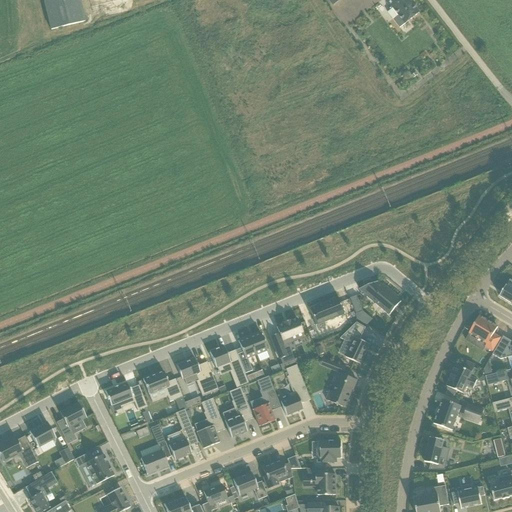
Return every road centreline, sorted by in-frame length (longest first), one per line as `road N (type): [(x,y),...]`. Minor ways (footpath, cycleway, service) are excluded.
road 1 (residential): [(434,300),(388,271),(369,271),(87,385)]
road 2 (residential): [(140,494),(330,419),(370,419)]
road 3 (residential): [(474,301),(419,417),(403,511)]
road 4 (residential): [(370,419),(404,338),(434,300)]
road 5 (unclassified): [(511,103),(429,0)]
road 6 (residential): [(434,300),(511,205)]
road 7 (residential): [(140,494),(87,385)]
